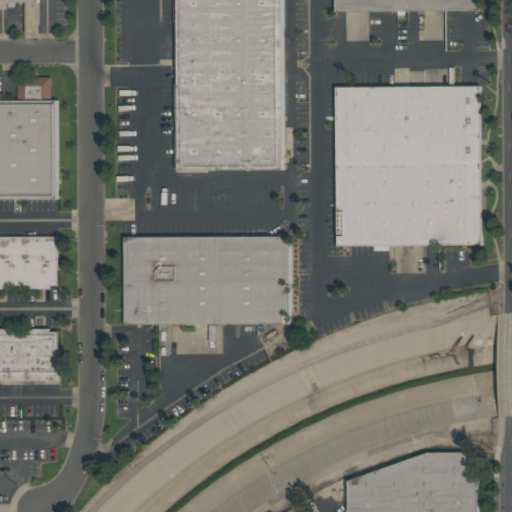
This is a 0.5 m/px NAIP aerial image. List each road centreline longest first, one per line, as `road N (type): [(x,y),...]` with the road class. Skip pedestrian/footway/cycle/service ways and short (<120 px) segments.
road 1 (residential): [(89,0),(92,400),(65,493),(42,511)]
road 2 (primary): [(508,0),(511,308)]
